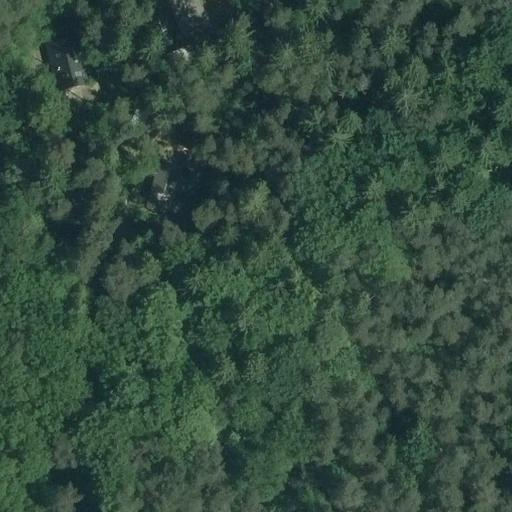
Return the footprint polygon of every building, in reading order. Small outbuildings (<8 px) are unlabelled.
[(166,0),(183,38),(203,30),(191,0),(166,0)] [(44,45),(56,95),(87,88),(74,37),(44,45)] [(189,48),(164,57),(169,71),(194,61),(189,48)] [(98,81),(108,77),(105,66),(95,70),(98,81)] [(195,202),(201,182),(198,181),(198,177),(188,173),(187,179),(181,177),(182,171),(149,162),(146,175),(153,177),(144,211),(158,215),(163,199),(174,202),(175,197),(195,202)]
